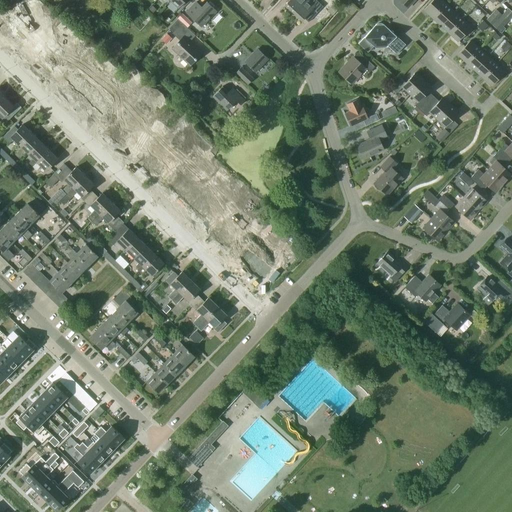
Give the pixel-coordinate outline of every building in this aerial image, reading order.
[(21,0),(15,6),(20,11),(29,0),(21,0)] [(173,0),(171,3),(178,9),(186,0),(173,0)] [(289,0),(285,5),(293,13),(305,0),(289,0)] [(308,0),(305,0),(293,13),(302,21),(310,12),(315,16),(323,7),(319,3),(315,0),(313,0),(311,3),(308,0)] [(433,0),(424,10),(433,18),(445,4),(440,0),(433,0)] [(217,11),(207,2),(202,7),(196,2),(186,13),(201,28),(217,11)] [(334,4),(327,11),(332,15),(339,8),(334,4)] [(442,26),(454,12),(445,4),(433,18),(442,26)] [(6,26),(15,36),(30,20),(35,15),(31,12),(25,19),(15,9),(2,21),(6,26)] [(486,20),(493,26),(502,15),(496,9),(486,20)] [(511,16),(511,12),(508,9),(502,15),(493,26),(501,33),(505,28),(503,26),(511,16)] [(442,26),(450,33),(462,20),(454,12),(442,26)] [(190,20),(182,14),(178,19),(185,25),(190,20)] [(182,23),(177,18),(168,27),(173,32),(182,23)] [(24,45),(31,39),(36,44),(45,35),(30,20),(15,36),(24,45)] [(462,20),(450,33),(459,41),(471,28),(462,20)] [(483,21),(479,26),(484,30),(488,26),(483,21)] [(190,66),(201,53),(190,42),(195,36),(182,24),(173,33),(180,40),(172,49),(190,66)] [(405,45),(383,24),(381,24),(378,24),(376,25),(359,44),(368,53),(374,46),(387,46),(397,54),(405,45)] [(35,56),(44,65),(61,48),(52,39),(56,36),(50,30),(45,35),(36,44),(41,49),(35,56)] [(495,33),(492,37),(497,41),(500,37),(495,33)] [(167,34),(161,40),(166,44),(172,38),(167,34)] [(458,54),(467,62),(479,49),(470,41),(458,54)] [(511,47),(506,43),(502,47),(507,52),(511,47)] [(75,62),(61,48),(44,65),(54,75),(60,68),(64,72),(75,62)] [(258,49),(245,62),(255,72),(268,59),(258,49)] [(475,70),(487,57),(479,49),(467,62),(475,70)] [(375,67),(365,58),(361,63),(354,57),(339,73),(351,84),(360,74),(365,78),(375,67)] [(475,70),(484,78),(496,65),(487,57),(475,70)] [(63,77),(76,90),(93,73),(102,63),(98,59),(85,72),(76,64),(63,77)] [(496,65),(484,78),(492,86),(505,73),(496,65)] [(254,78),(241,67),(235,73),(248,85),(254,78)] [(112,70),(108,74),(85,98),(93,107),(106,93),(112,88),(107,84),(117,74),(112,70)] [(136,88),(145,77),(136,70),(127,81),(136,88)] [(98,77),(93,73),(76,90),(85,98),(108,74),(104,71),(98,77)] [(403,87),(410,94),(423,81),(415,73),(406,83),(400,78),(391,88),(397,94),(403,87)] [(410,94),(418,102),(414,106),(420,111),(431,99),(426,94),(431,88),(423,81),(410,94)] [(245,100),(235,90),(230,94),(222,86),(213,96),(227,111),(236,101),(240,105),(245,100)] [(93,107),(102,115),(106,111),(110,116),(120,106),(106,93),(93,107)] [(5,98),(0,102),(0,116),(1,118),(0,120),(5,124),(13,116),(9,111),(13,107),(5,98)] [(430,112),(438,119),(450,106),(442,98),(437,104),(431,99),(420,111),(426,116),(430,112)] [(346,104),(349,111),(344,113),(350,127),(364,121),(366,125),(379,120),(376,114),(367,118),(362,105),(361,106),(358,99),(346,104)] [(128,100),(118,111),(122,115),(109,128),(119,137),(140,115),(136,111),(133,114),(128,110),(133,105),(128,100)] [(450,106),(438,119),(446,127),(458,113),(450,106)] [(138,147),(155,130),(149,124),(144,129),(139,124),(144,119),(140,115),(119,137),(128,147),(133,142),(138,147)] [(425,124),(420,129),(424,132),(429,127),(425,124)] [(12,129),(2,138),(9,145),(13,140),(19,146),(31,134),(22,125),(15,132),(12,129)] [(381,143),(388,140),(382,125),(367,132),(371,140),(357,146),(363,159),(384,150),(381,143)] [(450,133),(445,128),(435,138),(441,143),(450,133)] [(165,149),(168,146),(159,137),(161,135),(155,130),(138,147),(144,152),(139,157),(148,166),(165,149)] [(31,134),(19,146),(27,154),(39,142),(31,134)] [(32,166),(48,151),(39,142),(27,154),(33,160),(30,163),(32,166)] [(189,142),(179,152),(184,157),(194,148),(189,142)] [(511,143),(509,147),(505,144),(497,153),(506,161),(511,157),(511,143)] [(9,156),(0,147),(0,154),(5,160),(9,156)] [(171,162),(167,158),(170,154),(165,149),(148,166),(158,176),(171,162)] [(184,158),(189,163),(199,155),(194,149),(184,158)] [(37,170),(40,167),(45,172),(57,159),(48,151),(32,166),(37,170)] [(493,165),(488,170),(503,184),(511,175),(502,166),(506,161),(497,153),(489,162),(493,165)] [(14,168),(18,165),(9,156),(5,160),(14,168)] [(385,172),(374,183),(387,195),(402,178),(392,168),(397,163),(390,157),(380,167),(385,172)] [(202,158),(198,163),(207,171),(211,166),(202,158)] [(67,193),(84,176),(76,168),(72,172),(63,164),(46,182),(51,187),(60,178),(63,181),(64,180),(69,184),(63,190),(67,193)] [(18,165),(14,168),(22,177),(26,173),(18,165)] [(200,171),(196,166),(189,173),(184,168),(171,182),(180,191),(200,171)] [(503,184),(488,170),(484,175),(478,170),(470,179),(483,190),(487,186),(495,193),(503,184)] [(202,186),(204,184),(199,179),(204,174),(200,171),(180,191),(189,199),(202,186)] [(473,182),(463,172),(459,177),(469,186),(473,182)] [(26,173),(22,177),(31,185),(35,182),(26,173)] [(216,180),(224,189),(229,183),(221,175),(216,180)] [(80,198),(85,202),(94,194),(89,189),(93,185),(84,176),(67,193),(72,198),(77,192),(82,197),(80,198)] [(189,199),(197,208),(211,194),(216,189),(212,185),(206,190),(202,186),(189,199)] [(66,194),(60,189),(48,201),(54,206),(66,194)] [(464,198),(478,210),(481,207),(482,208),(487,202),(472,189),(464,198)] [(439,201),(427,190),(422,195),(434,206),(439,201)] [(99,214),(111,202),(102,194),(98,198),(94,194),(85,202),(89,207),(90,205),(95,210),(88,217),(92,221),(99,214)] [(206,217),(211,212),(216,216),(229,203),(221,195),(216,200),(211,194),(197,208),(206,217)] [(454,204),(443,194),(438,200),(449,210),(454,204)] [(236,207),(245,199),(241,195),(232,203),(236,207)] [(478,210),(464,198),(456,207),(470,220),(476,215),(475,214),(478,210)] [(115,232),(116,230),(123,223),(115,215),(119,211),(111,202),(99,214),(92,221),(96,225),(103,218),(108,222),(106,224),(115,232)] [(27,204),(18,214),(30,225),(39,216),(27,204)] [(422,211),(414,204),(403,217),(411,223),(422,211)] [(238,225),(229,216),(233,213),(229,209),(215,222),(219,226),(214,231),(223,240),(238,225)] [(440,209),(431,219),(446,231),(449,228),(455,223),(440,209)] [(27,228),(30,225),(18,214),(9,223),(21,234),(23,232),(28,238),(33,233),(27,228)] [(446,231),(431,219),(423,228),(438,241),(443,236),(442,235),(446,231)] [(223,240),(232,249),(242,239),(248,245),(257,236),(251,230),(246,235),(242,232),(247,227),(242,221),(238,225),(223,240)] [(9,223),(0,232),(12,243),(21,234),(9,223)] [(128,230),(122,236),(116,230),(115,232),(108,239),(114,245),(116,242),(125,250),(137,238),(128,230)] [(8,247),(12,243),(0,232),(0,231),(0,249),(3,252),(2,253),(9,260),(15,254),(8,247)] [(257,236),(248,245),(253,250),(243,260),(253,269),(271,251),(262,242),(266,238),(260,233),(257,236)] [(57,238),(62,243),(65,239),(60,234),(57,238)] [(95,241),(90,236),(87,239),(92,244),(95,241)] [(137,238),(125,250),(133,258),(145,246),(137,238)] [(70,244),(65,239),(62,243),(66,247),(70,244)] [(511,277),(511,243),(507,239),(500,246),(508,253),(500,263),(509,271),(508,273),(511,277)] [(72,249),(88,265),(97,256),(85,244),(76,253),(72,249)] [(138,270),(154,255),(145,246),(133,258),(137,263),(134,266),(138,270)] [(18,253),(23,258),(27,254),(22,249),(18,253)] [(67,263),(79,274),(88,265),(72,249),(68,254),(72,257),(67,263)] [(285,264),(271,251),(253,269),(263,279),(268,274),(272,278),(285,264)] [(43,260),(47,257),(42,252),(39,256),(43,260)] [(115,260),(106,252),(103,255),(111,264),(115,260)] [(391,276),(390,278),(395,282),(407,268),(400,262),(399,263),(387,252),(377,263),(391,276)] [(32,259),(27,254),(23,258),(28,262),(32,259)] [(115,259),(123,268),(128,263),(120,255),(115,259)] [(158,269),(163,264),(154,255),(138,270),(141,273),(145,270),(151,276),(152,275),(155,278),(161,272),(158,269)] [(32,263),(35,266),(41,261),(38,257),(32,263)] [(52,262),(47,257),(43,260),(48,265),(52,262)] [(115,260),(111,264),(120,272),(123,268),(115,260)] [(79,274),(67,263),(58,272),(70,284),(79,274)] [(31,264),(23,272),(27,276),(35,267),(31,264)] [(35,267),(27,276),(31,280),(38,271),(35,267)] [(123,268),(120,272),(128,280),(132,277),(123,268)] [(38,271),(31,280),(34,283),(42,275),(38,271)] [(70,284),(58,272),(49,282),(53,286),(56,289),(60,293),(70,284)] [(168,296),(172,300),(179,293),(190,281),(182,272),(178,277),(173,272),(164,281),(169,286),(170,284),(175,289),(168,296)] [(42,275),(34,283),(38,287),(46,279),(42,275)] [(439,286),(428,276),(423,283),(415,276),(404,287),(415,297),(418,294),(425,301),(427,299),(432,304),(438,297),(433,292),(439,286)] [(132,277),(128,280),(138,290),(141,286),(132,277)] [(488,277),(478,288),(486,295),(481,300),(488,306),(492,301),(498,295),(504,300),(508,296),(511,299),(511,290),(509,288),(504,284),(500,288),(488,277)] [(46,279),(38,287),(42,290),(49,282),(46,279)] [(186,302),(190,307),(199,298),(195,294),(199,290),(190,281),(179,293),(172,300),(176,304),(183,297),(187,301),(186,302)] [(49,282),(42,290),(45,294),(53,286),(49,282)] [(53,286),(45,294),(49,297),(56,289),(53,286)] [(49,297),(53,301),(60,293),(56,289),(49,297)] [(53,301),(56,304),(64,296),(60,293),(53,301)] [(60,308),(68,300),(64,296),(56,304),(60,308)] [(192,323),(197,327),(217,307),(208,298),(204,302),(199,298),(190,307),(195,311),(196,310),(200,314),(192,323)] [(125,302),(116,311),(128,322),(137,313),(125,302)] [(469,315),(470,315),(469,315),(458,304),(450,312),(442,305),(433,315),(430,312),(423,320),(423,321),(436,332),(437,331),(443,324),(442,323),(445,320),(456,330),(469,315)] [(167,306),(162,310),(166,314),(171,310),(167,306)] [(217,307),(197,327),(200,331),(209,323),(213,327),(212,328),(217,333),(226,324),(221,320),(225,315),(217,307)] [(474,310),(469,315),(470,315),(475,320),(479,315),(474,310)] [(116,311),(107,320),(118,331),(121,329),(125,334),(129,329),(125,325),(128,322),(116,311)] [(107,320),(98,329),(114,345),(116,343),(112,338),(118,331),(107,320)] [(483,325),(490,332),(494,328),(486,321),(483,325)] [(135,332),(140,336),(143,333),(138,328),(135,332)] [(114,345),(98,329),(89,338),(101,349),(106,344),(111,348),(114,345)] [(194,332),(189,337),(197,345),(202,339),(194,332)] [(148,337),(143,333),(140,336),(145,341),(148,337)] [(153,337),(158,342),(161,339),(156,334),(153,337)] [(19,335),(12,342),(27,356),(34,349),(33,348),(36,345),(29,339),(26,341),(19,335)] [(166,343),(161,339),(158,342),(162,347),(166,343)] [(12,342),(6,348),(21,363),(27,356),(12,342)] [(2,345),(0,347),(0,355),(14,370),(21,363),(6,348),(2,345)] [(181,345),(172,354),(184,366),(193,356),(181,345)] [(126,351),(121,346),(118,349),(122,354),(126,351)] [(126,351),(122,354),(127,359),(130,356),(126,351)] [(143,357),(138,352),(135,355),(138,359),(139,360),(143,357)] [(172,354),(164,363),(175,375),(184,366),(172,354)] [(0,355),(0,369),(7,376),(14,370),(0,355)] [(148,361),(143,357),(139,360),(144,365),(148,361)] [(164,363),(155,372),(167,384),(175,375),(164,363)] [(157,393),(167,384),(155,372),(146,382),(157,393)] [(66,373),(58,380),(59,381),(62,384),(70,377),(66,373)] [(70,377),(62,384),(66,388),(74,380),(70,377)] [(74,380),(66,388),(70,392),(78,384),(74,380)] [(59,381),(55,384),(67,396),(71,393),(70,392),(66,388),(62,384),(59,381)] [(53,382),(46,389),(61,403),(68,396),(67,396),(55,384),(53,382)] [(250,383),(243,391),(260,407),(267,399),(250,383)] [(78,384),(70,392),(71,393),(74,396),(82,388),(78,384)] [(82,388),(74,396),(78,400),(86,392),(82,388)] [(46,389),(39,396),(54,410),(61,403),(46,389)] [(86,392),(78,400),(82,404),(90,396),(86,392)] [(39,396),(33,403),(47,417),(54,410),(39,396)] [(90,396),(82,404),(86,408),(93,400),(90,396)] [(93,400),(86,408),(89,411),(97,404),(93,400)] [(33,403),(26,409),(41,424),(47,417),(33,403)] [(99,406),(95,410),(100,415),(104,410),(99,406)] [(20,418),(16,422),(24,430),(28,426),(37,435),(44,427),(41,424),(26,409),(19,417),(20,418)] [(84,422),(78,427),(83,432),(88,426),(84,422)] [(223,422),(222,422),(189,459),(197,466),(214,448),(210,444),(227,426),(223,422)] [(101,426),(97,430),(115,447),(124,438),(112,426),(106,431),(101,426)] [(78,427),(73,433),(77,437),(83,432),(78,427)] [(98,437),(93,442),(107,456),(115,447),(97,430),(94,433),(98,437)] [(53,436),(49,441),(55,447),(59,442),(53,436)] [(82,442),(79,445),(99,464),(107,456),(93,442),(88,447),(82,442)] [(0,460),(3,463),(10,456),(9,454),(12,451),(4,443),(0,446),(0,445),(0,460)] [(77,443),(74,447),(83,455),(77,461),(90,474),(99,464),(79,445),(77,443)] [(27,463),(18,472),(31,485),(55,461),(59,457),(55,452),(46,461),(41,457),(30,467),(27,463)] [(55,461),(31,485),(40,493),(52,481),(47,476),(58,464),(55,461)] [(52,481),(40,493),(48,502),(77,473),(73,470),(58,484),(53,480),(52,481)] [(77,473),(48,502),(57,511),(71,497),(65,491),(74,483),(78,488),(84,481),(77,473)] [(181,488),(184,491),(185,491),(196,479),(192,475),(181,488)] [(188,500),(176,511),(184,511),(192,503),(188,500)]
